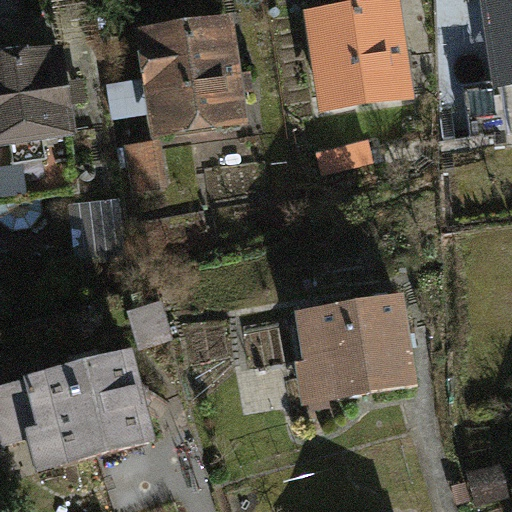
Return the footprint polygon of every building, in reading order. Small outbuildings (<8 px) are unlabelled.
[(511,0),(487,0),(501,88),(511,86),(511,0)] [(403,8),(315,16),(325,110),(413,101),(403,8)] [(244,29),(149,42),(163,142),(258,129),(244,29)] [(69,60),(0,61),(0,139),(70,137),(69,60)] [(164,146),(136,145),(135,190),(163,191),(164,146)] [(412,303),(309,311),(315,396),(418,388),(412,303)] [(161,439),(136,356),(27,388),(51,471),(161,439)]
